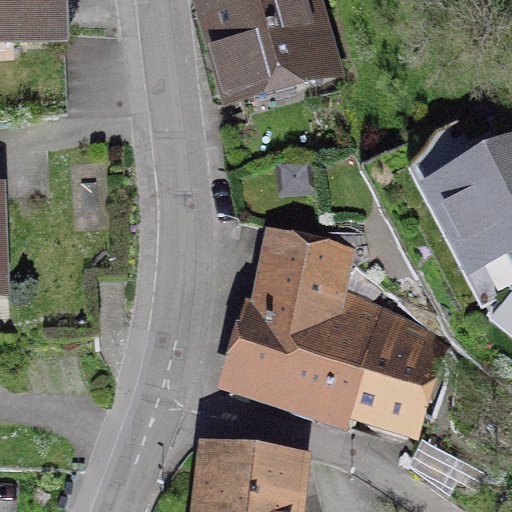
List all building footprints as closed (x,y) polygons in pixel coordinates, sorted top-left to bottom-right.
[(66,0),(0,0),(0,66),(70,63),(66,0)] [(310,0),(263,0),(192,22),(224,128),(338,94),(310,0)] [(511,274),(511,154),(421,201),(470,296),(511,274)] [(270,164),(228,174),(236,219),(274,226),(290,171),(270,164)] [(332,321),(343,298),(353,261),(263,242),(224,373),(356,410),(373,365),(341,349),(350,324),(332,321)] [(373,365),(356,410),(417,436),(446,357),(395,342),(403,324),(343,298),(332,321),(350,324),(341,349),(373,365)] [(308,511),(313,473),(203,462),(197,511),(308,511)]
